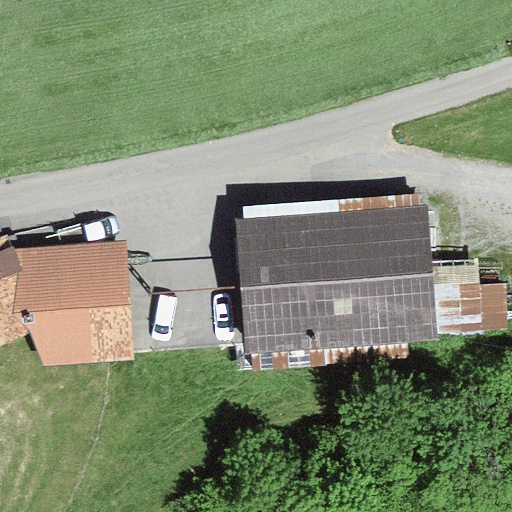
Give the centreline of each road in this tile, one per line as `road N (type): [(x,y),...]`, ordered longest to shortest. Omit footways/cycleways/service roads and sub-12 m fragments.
road 1 (residential): [(511,74),(325,132),(0,201)]
road 2 (track): [(511,176),(325,132)]
